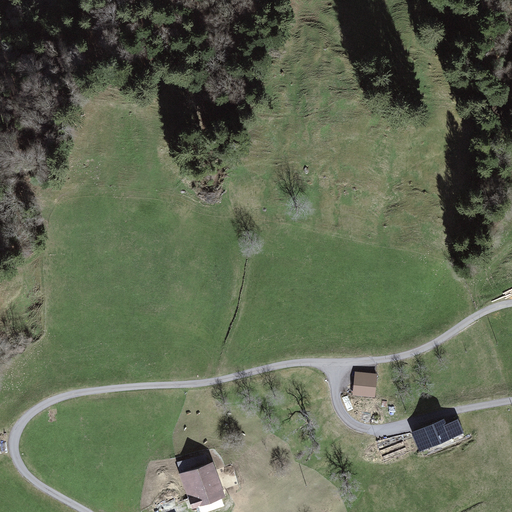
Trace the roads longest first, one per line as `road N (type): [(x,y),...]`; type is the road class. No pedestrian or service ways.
road 1 (unclassified): [(511,302),(481,311),(428,347),(385,359),(291,362),(46,403),(15,434),(14,455),(26,476),(86,511)]
road 2 (track): [(334,363),(339,411),(355,427),(375,431),(511,400)]
